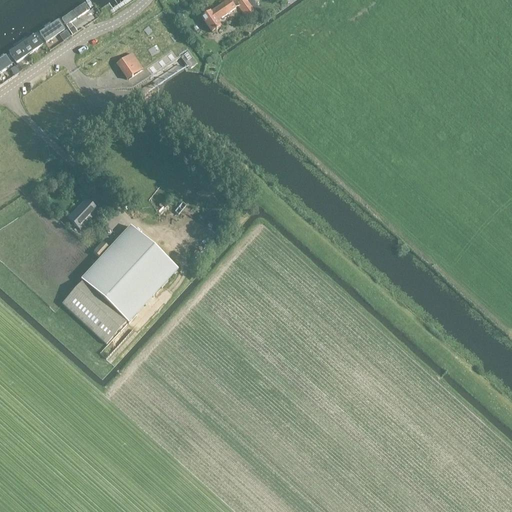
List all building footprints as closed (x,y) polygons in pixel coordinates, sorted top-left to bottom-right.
[(77,0),(57,14),(69,34),(100,11),(91,0),(77,0)] [(245,0),(244,0),(237,5),(246,19),(253,14),(254,16),(259,13),(250,0),(248,0),(248,1),(247,0),(247,1),(245,0)] [(213,25),(235,9),(229,1),(210,14),(210,13),(202,19),(212,34),(217,30),(213,25)] [(37,29),(48,47),(69,34),(56,16),(37,29)] [(5,50),(16,67),(47,46),(36,30),(5,50)] [(0,57),(0,77),(15,67),(6,54),(0,57)] [(132,55),(118,65),(128,81),(143,71),(132,55)] [(79,231),(97,212),(86,201),(68,220),(79,231)] [(83,283),(62,306),(106,346),(127,324),(128,324),(177,274),(130,229),(110,250),(100,259),(80,280),(82,283),(83,283)] [(102,242),(93,252),(100,259),(110,250),(102,242)]
